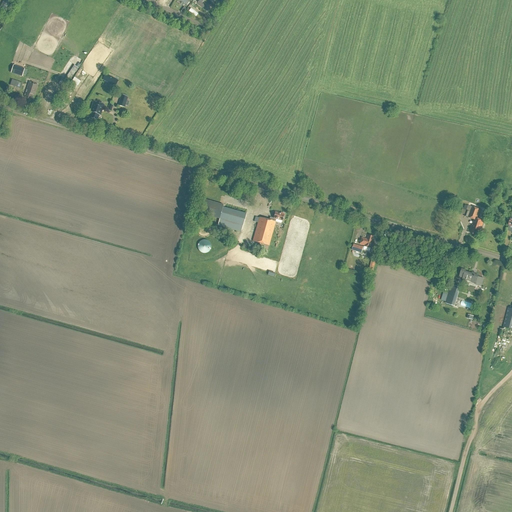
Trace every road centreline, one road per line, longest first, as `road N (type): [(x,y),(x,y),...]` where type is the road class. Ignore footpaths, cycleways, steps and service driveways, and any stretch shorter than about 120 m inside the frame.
road 1 (unclassified): [(511,263),(0,106)]
road 2 (track): [(511,372),(482,404),(454,511)]
